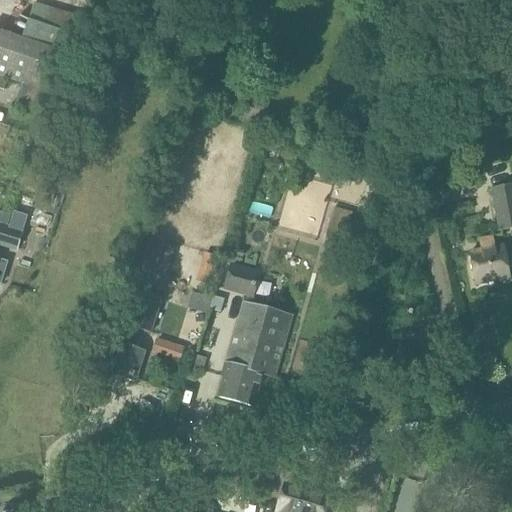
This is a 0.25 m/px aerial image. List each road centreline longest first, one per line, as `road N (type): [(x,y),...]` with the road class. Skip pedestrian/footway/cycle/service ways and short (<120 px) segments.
road 1 (unclassified): [(472,421),(417,164),(472,0)]
road 2 (tertiary): [(131,491),(371,438)]
